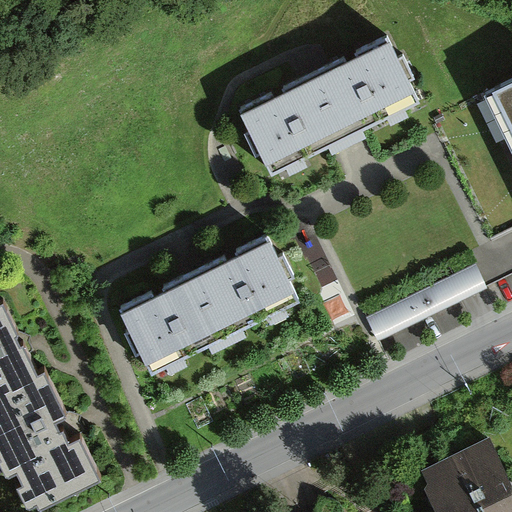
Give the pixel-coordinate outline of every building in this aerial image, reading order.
[(387,37),(241,106),(273,172),(418,103),(387,37)] [(511,82),(491,92),(511,136),(511,82)] [(266,234),(121,303),(151,366),(296,297),(266,234)] [(480,263),(367,307),(377,334),(491,290),(480,263)] [(3,291),(0,292),(0,448),(28,503),(101,466),(79,425),(71,429),(64,417),(61,418),(55,408),(67,402),(45,358),(39,361),(3,291)] [(511,511),(511,488),(490,446),(424,480),(440,511),(511,511)]
